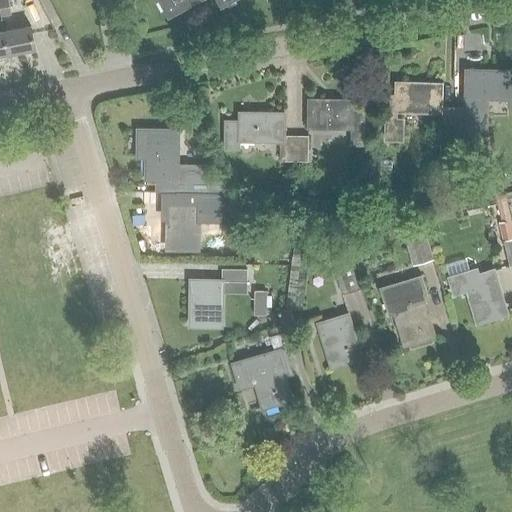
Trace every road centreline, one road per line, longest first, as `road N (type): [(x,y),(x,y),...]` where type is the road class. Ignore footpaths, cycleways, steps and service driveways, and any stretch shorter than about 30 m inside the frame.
road 1 (residential): [(192,506),(67,89)]
road 2 (residential): [(116,79),(511,2)]
road 3 (residential): [(258,511),(343,435),(511,380)]
